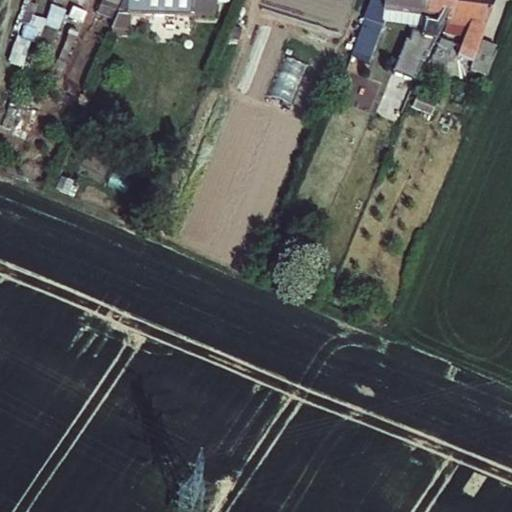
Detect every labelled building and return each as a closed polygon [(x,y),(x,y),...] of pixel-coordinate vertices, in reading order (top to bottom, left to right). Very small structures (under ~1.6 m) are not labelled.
[(132,25),(134,10),(130,10),(130,0),(120,0),(119,4),(111,24),(132,25)] [(130,0),(130,10),(134,10),(194,13),(194,0),(130,0)] [(408,30),(409,34),(421,36),(427,0),(371,0),(363,21),(365,21),(339,88),(371,101),(379,84),(361,77),(369,56),(372,56),(384,26),(408,30)] [(447,24),(457,0),(427,0),(421,36),(409,34),(408,42),(420,46),(416,54),(414,54),(394,100),(383,95),(379,108),(402,117),(423,65),(441,34),(447,24)] [(495,2),(480,0),(457,0),(447,24),(441,34),(463,42),(456,59),(470,64),(495,2)] [(441,44),(432,69),(445,74),(455,49),(441,44)] [(496,51),(480,45),(468,73),(484,80),(496,51)] [(444,77),(445,74),(432,69),(430,72),(444,77)]
